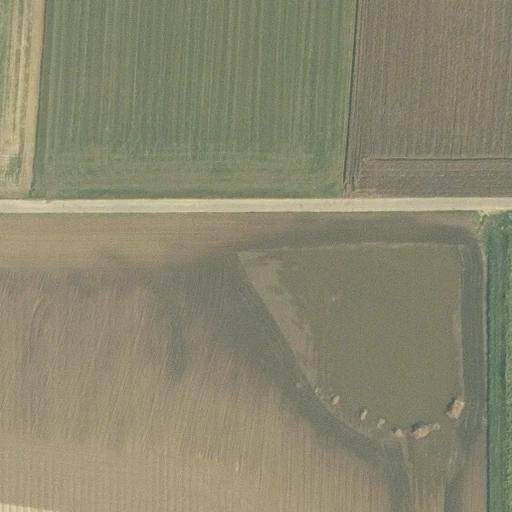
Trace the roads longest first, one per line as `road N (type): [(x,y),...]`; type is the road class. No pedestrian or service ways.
road 1 (track): [(511,202),(0,207)]
road 2 (track): [(495,202),(495,511)]
